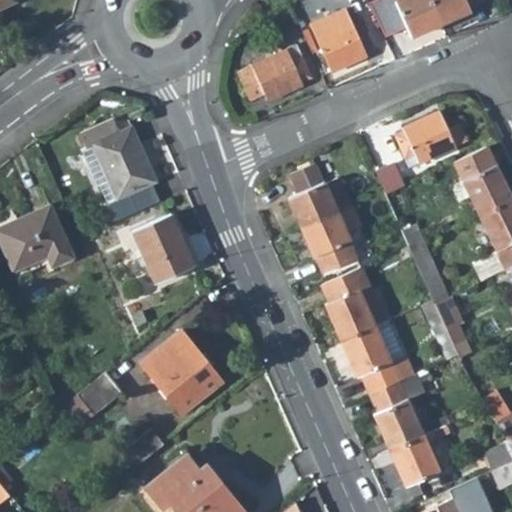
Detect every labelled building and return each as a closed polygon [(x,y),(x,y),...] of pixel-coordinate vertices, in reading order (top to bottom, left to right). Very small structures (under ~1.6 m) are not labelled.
[(10,0),(0,0),(0,10),(13,6),(10,0)] [(296,22),(285,0),(271,11),(280,30),(296,22)] [(439,22),(428,0),(393,0),(409,34),(439,22)] [(428,0),(439,22),(467,9),(466,5),(475,0),(428,0)] [(362,51),(372,47),(353,5),(309,24),(329,70),(364,54),(362,51)] [(297,54),(293,45),(283,50),(287,58),(297,54)] [(298,80),(307,75),(297,54),(287,58),(283,50),(237,70),(249,98),(263,92),(265,97),(299,83),(298,80)] [(415,151),(418,160),(453,144),(445,126),(437,110),(403,124),(405,127),(396,132),(406,155),(415,151)] [(98,182),(106,200),(148,182),(141,165),(146,164),(129,126),(113,133),(107,120),(76,133),(82,146),(79,147),(95,183),(98,182)] [(466,138),(458,120),(445,126),(453,144),(466,138)] [(479,214),(511,199),(485,146),(453,160),(463,181),(471,198),(479,214)] [(418,160),(415,151),(406,155),(409,164),(418,160)] [(369,170),(379,190),(380,193),(399,185),(388,162),(369,170)] [(284,196),(298,226),(346,205),(334,179),(321,185),(309,163),(286,173),(294,191),(284,196)] [(141,165),(148,182),(153,180),(146,164),(141,165)] [(455,205),(471,198),(463,181),(447,188),(455,205)] [(479,214),(496,250),(505,268),(511,264),(511,201),(511,199),(479,214)] [(342,233),(356,226),(346,205),(298,226),(320,272),(353,257),(342,233)] [(50,273),(72,263),(49,211),(13,226),(15,229),(0,235),(0,251),(11,278),(45,263),(50,273)] [(152,283),(191,265),(167,212),(128,230),(152,283)] [(419,242),(410,224),(397,230),(404,244),(405,248),(419,242)] [(431,303),(445,297),(419,242),(405,248),(429,298),(431,303)] [(496,250),(468,263),(477,281),(505,268),(496,250)] [(374,287),(366,283),(358,265),(318,283),(327,302),(323,303),(339,339),(372,324),(383,319),(388,317),(374,287)] [(431,303),(441,326),(455,319),(459,317),(449,295),(445,297),(431,303)] [(416,304),(441,359),(454,353),(441,326),(431,303),(429,298),(416,304)] [(372,324),(389,363),(400,358),(383,319),(372,324)] [(454,353),(454,354),(457,358),(470,352),(455,319),(441,326),(454,353)] [(400,358),(389,363),(372,324),(339,339),(355,374),(361,372),(370,392),(408,374),(400,358)] [(181,409),(219,380),(180,331),(142,361),(181,409)] [(474,360),(470,352),(457,358),(461,366),(474,360)] [(105,370),(77,393),(93,413),(122,390),(105,370)] [(407,401),(421,394),(409,373),(408,374),(370,392),(378,410),(373,412),(389,448),(422,433),(407,401)] [(485,404),(494,420),(509,411),(495,388),(480,397),(485,404)] [(77,424),(90,414),(74,395),(62,405),(77,424)] [(506,440),(511,450),(511,412),(510,410),(509,411),(494,420),(506,440)] [(437,441),(450,435),(445,423),(432,429),(437,441)] [(170,439),(158,425),(130,448),(141,462),(170,439)] [(406,484),(438,469),(422,433),(389,448),(406,484)] [(511,450),(506,440),(484,450),(492,468),(511,458),(511,450)] [(241,511),(206,466),(198,472),(185,455),(147,484),(162,504),(169,498),(180,511),(241,511)] [(511,458),(492,468),(501,489),(511,483),(511,458)] [(458,511),(451,496),(417,511),(458,511)] [(300,511),(295,501),(281,511),(300,511)]
